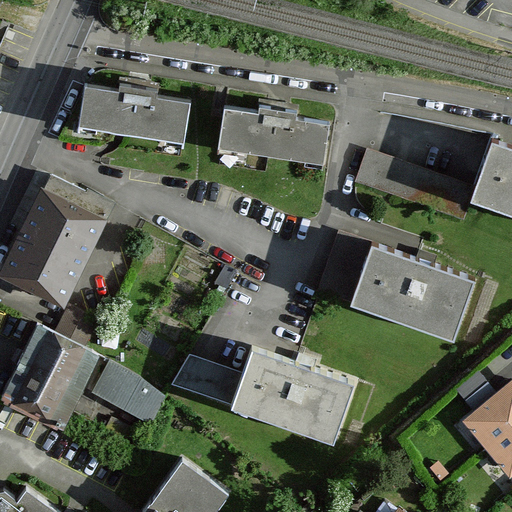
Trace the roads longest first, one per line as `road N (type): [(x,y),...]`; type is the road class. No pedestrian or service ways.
road 1 (residential): [(63,36),(511,115)]
road 2 (tertiary): [(0,184),(63,36)]
